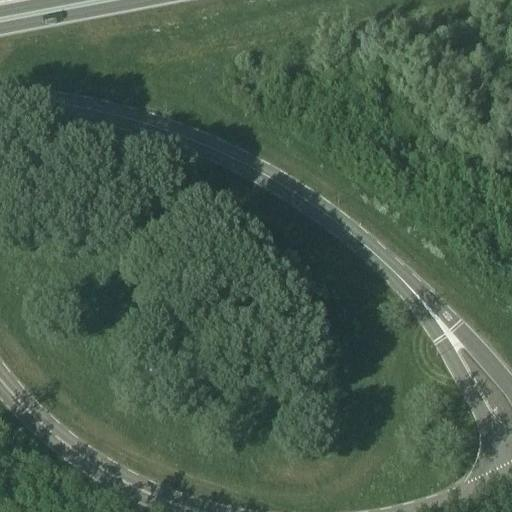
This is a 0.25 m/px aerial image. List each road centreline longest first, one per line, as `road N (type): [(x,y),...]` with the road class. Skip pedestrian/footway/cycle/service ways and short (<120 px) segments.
road 1 (tertiary): [(399,278),(302,198),(216,150),(116,115),(0,98)]
road 2 (tertiary): [(196,511),(84,459),(0,381)]
road 3 (tertiary): [(399,278),(484,419),(507,477)]
road 4 (tertiary): [(511,390),(399,278)]
